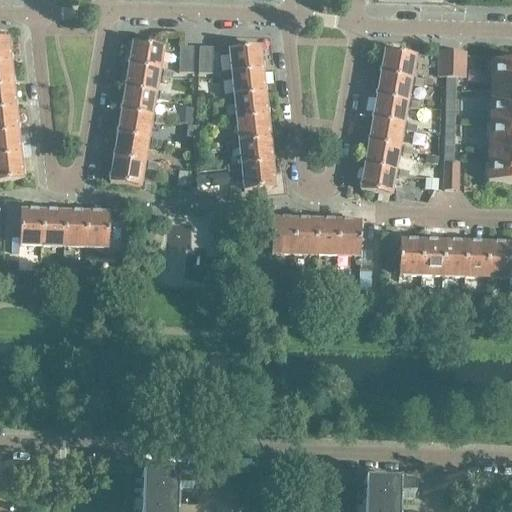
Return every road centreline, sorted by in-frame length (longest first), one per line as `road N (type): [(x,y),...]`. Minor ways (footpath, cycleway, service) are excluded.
road 1 (residential): [(289,15),(304,192),(332,194),(357,26)]
road 2 (residential): [(36,17),(50,178),(77,180),(105,12)]
road 3 (residential): [(429,464),(209,454)]
road 4 (residential): [(209,454),(0,444)]
road 5 (residential): [(289,15),(105,12)]
road 6 (residential): [(511,31),(357,26)]
road 7 (residential): [(511,219),(388,214)]
